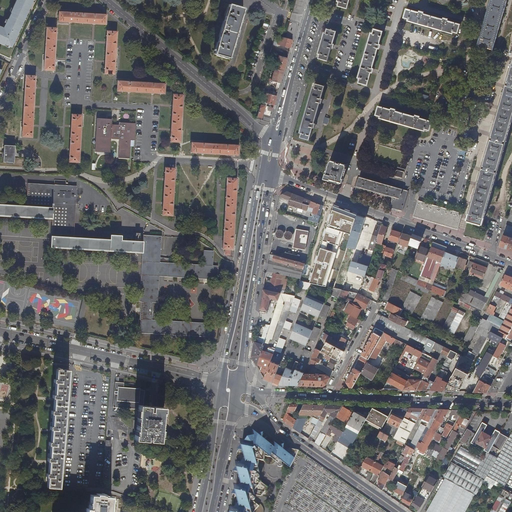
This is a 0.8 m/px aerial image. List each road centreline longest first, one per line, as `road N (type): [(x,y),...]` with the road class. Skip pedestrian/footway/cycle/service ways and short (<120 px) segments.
road 1 (tertiary): [(262,167),(220,384)]
road 2 (tertiary): [(237,387),(271,172)]
road 3 (residential): [(269,137),(104,0)]
road 4 (secondary): [(203,380),(0,332)]
road 5 (residential): [(494,404),(325,397)]
road 6 (residential): [(277,145),(285,144),(327,0)]
road 7 (secondary): [(397,511),(277,424)]
road 8 (residential): [(271,172),(404,223)]
road 9 (tertiary): [(219,392),(199,511)]
